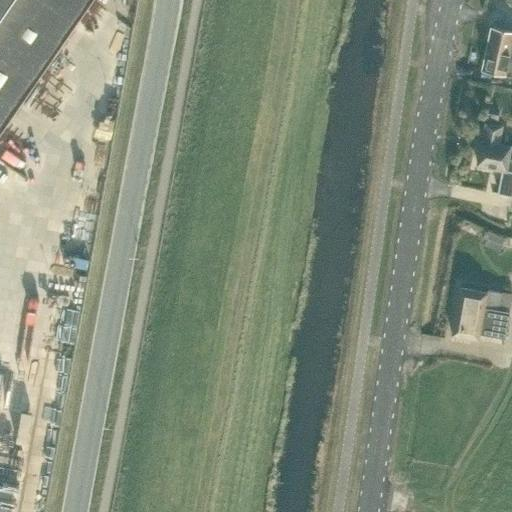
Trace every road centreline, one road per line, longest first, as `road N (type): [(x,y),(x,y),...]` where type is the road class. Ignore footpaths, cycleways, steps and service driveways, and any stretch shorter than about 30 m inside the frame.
road 1 (unclassified): [(72,511),(167,0)]
road 2 (primary): [(368,511),(451,0)]
